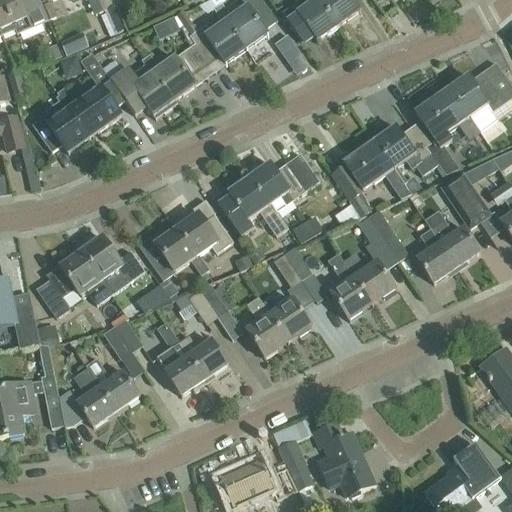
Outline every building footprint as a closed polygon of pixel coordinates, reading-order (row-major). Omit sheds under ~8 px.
[(0,0),(0,35),(1,39),(16,33),(18,37),(30,32),(44,26),(35,6),(23,12),(17,0),(0,0)] [(48,0),(50,2),(54,0),(86,0),(95,19),(104,15),(104,14),(115,37),(124,33),(114,10),(115,9),(110,0),(48,0)] [(225,25),(245,53),(268,37),(264,32),(277,23),(260,0),(239,0),(246,9),(231,20),(222,6),(231,1),(230,0),(218,0),(211,3),(215,10),(213,11),(224,26),(225,25)] [(315,5),(311,0),(303,0),(282,15),(305,48),(316,41),(318,44),(338,30),(318,3),(315,5)] [(318,3),(338,30),(361,14),(351,0),(311,0),(315,5),(318,3)] [(215,75),(245,53),(225,25),(224,26),(211,35),(205,27),(197,33),(184,15),(176,19),(190,38),(189,38),(195,46),(194,46),(215,75)] [(276,47),(285,60),(297,51),(288,38),(276,47)] [(174,105),(175,104),(215,75),(194,46),(159,71),(149,57),(141,63),(146,69),(152,77),(153,76),(174,105)] [(115,110),(124,104),(103,73),(102,72),(91,57),(82,63),(101,89),(77,106),(66,91),(57,97),(59,99),(56,101),(59,105),(58,105),(67,116),(69,115),(89,143),(121,119),(115,110)] [(115,63),(102,72),(103,73),(124,104),(135,119),(147,110),(156,123),(177,107),(175,104),(174,105),(153,76),(152,77),(146,69),(134,77),(129,72),(124,76),(115,63)] [(466,79),(445,94),(466,123),(468,121),(477,115),(491,117),(493,115),(498,122),(511,112),(511,101),(511,102),(511,101),(511,92),(494,67),(470,84),(466,79)] [(0,106),(11,103),(6,82),(4,78),(0,78),(0,106)] [(420,125),(411,132),(430,159),(431,158),(438,168),(446,179),(460,173),(443,150),(453,144),(447,136),(462,126),(472,141),(479,136),(468,121),(466,123),(445,94),(424,109),(425,109),(414,117),(420,125)] [(69,157),(89,143),(69,115),(67,116),(58,105),(54,108),(45,114),(47,117),(33,127),(53,155),(62,148),(69,157)] [(27,152),(18,120),(18,118),(0,122),(0,138),(2,138),(7,156),(27,152)] [(422,179),(438,168),(431,158),(430,159),(411,132),(401,139),(394,130),(373,145),(393,174),(397,171),(410,162),(422,179)] [(344,165),(346,168),(365,194),(384,180),(400,203),(411,199),(411,197),(404,188),(407,186),(397,171),(393,174),(373,145),(365,151),(362,147),(351,155),(354,159),(351,160),(344,165)] [(267,211),(270,208),(282,199),(288,207),(318,186),(299,158),(274,176),(268,167),(247,182),(267,211)] [(346,168),(332,179),(350,204),(362,196),(365,194),(346,168)] [(451,185),(479,226),(491,218),(463,176),(451,185)] [(267,211),(247,182),(241,186),(239,183),(226,192),(228,195),(214,205),(240,241),(252,233),(248,226),(259,218),(276,242),(288,234),(270,208),(267,211)] [(469,233),(479,226),(451,185),(441,191),(469,233)] [(511,194),(507,187),(494,196),(490,199),(498,210),(506,205),(511,214),(511,216),(501,225),(511,241),(511,194)] [(441,194),(433,197),(443,220),(451,217),(441,194)] [(362,196),(350,204),(361,222),(371,215),(362,196)] [(195,262),(198,260),(210,251),(215,258),(232,246),(213,219),(214,218),(204,205),(191,214),(195,219),(175,233),(195,262)] [(348,211),(334,222),(343,233),(357,222),(348,211)] [(367,222),(397,267),(407,259),(377,215),(368,222),(367,222)] [(453,239),(438,216),(424,225),(429,233),(456,273),(479,258),(462,233),(453,239)] [(324,234),(316,220),(293,233),(302,247),(324,234)] [(353,282),(372,311),(396,295),(383,276),(397,267),(367,222),(357,229),(370,248),(365,251),(369,258),(347,274),(353,282)] [(112,298),(113,298),(145,275),(131,255),(118,264),(112,256),(123,247),(112,233),(102,241),(79,257),(99,285),(102,283),(112,298)] [(208,274),(198,260),(195,262),(175,233),(153,249),(148,242),(135,251),(160,287),(190,266),(200,280),(208,274)] [(429,233),(429,234),(420,240),(430,254),(425,257),(416,264),(432,289),(456,273),(429,233)] [(282,259),(300,285),(313,277),(321,272),(303,247),(295,252),(295,251),(282,259)] [(97,309),(110,300),(109,300),(112,298),(102,283),(99,285),(79,257),(47,280),(50,285),(37,294),(57,322),(71,313),(63,302),(75,293),(80,299),(80,298),(85,304),(90,300),(97,309)] [(349,326),(372,311),(353,282),(347,274),(337,258),(328,264),(344,288),(330,298),(349,326)] [(291,292),(300,285),(282,259),(273,265),(291,292)] [(38,349),(39,348),(38,348),(30,309),(27,310),(24,298),(9,301),(6,286),(3,286),(0,270),(0,331),(15,328),(20,352),(38,349)] [(199,295),(216,322),(217,321),(233,344),(243,337),(228,314),(210,288),(199,295)] [(206,328),(216,322),(199,295),(189,302),(206,328)] [(292,303),(268,320),(288,348),(311,331),(292,303)] [(288,348),(268,320),(257,304),(248,310),(259,326),(246,335),(265,363),(288,348)] [(178,317),(186,336),(201,330),(192,310),(178,317)] [(131,358),(132,357),(143,349),(125,323),(113,331),(131,358)] [(181,401),(205,386),(179,348),(165,327),(156,333),(169,353),(155,362),(164,375),(164,376),(181,401)] [(143,375),(131,358),(113,331),(103,338),(133,382),(143,375)] [(189,341),(179,348),(205,386),(228,370),(211,344),(197,354),(189,341)] [(48,349),(39,350),(45,380),(53,379),(54,379),(48,349)] [(511,361),(506,353),(481,371),(511,415),(511,361)] [(95,364),(85,371),(87,374),(116,416),(139,401),(122,376),(109,385),(95,364)] [(92,433),(116,416),(87,374),(74,383),(86,400),(75,408),(68,397),(58,403),(63,430),(74,430),(85,422),(92,433)] [(53,379),(45,380),(40,381),(41,385),(0,392),(0,442),(22,438),(18,420),(35,417),(31,398),(43,396),(50,432),(63,430),(58,403),(53,379)] [(337,427),(313,438),(319,452),(323,450),(329,462),(318,467),(330,493),(340,488),(346,501),(374,488),(352,437),(343,441),(337,427)] [(297,445),(277,453),(284,468),(286,467),(298,495),(314,488),(310,478),(311,478),(297,445)] [(434,511),(460,511),(500,484),(481,457),(479,458),(473,450),(453,464),(459,472),(424,497),(434,511)] [(274,505),(292,497),(281,474),(265,481),(257,464),(217,482),(230,511),(270,494),(274,505)]
